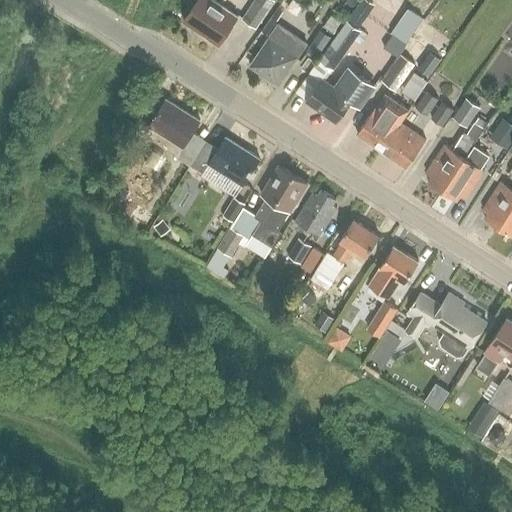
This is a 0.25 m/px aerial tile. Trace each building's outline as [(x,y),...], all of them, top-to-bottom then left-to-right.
[(218,45),(238,17),(213,0),(197,0),(184,20),(218,45)] [(273,0),(253,0),(242,18),(257,28),(274,1),(273,0)] [(346,0),(344,3),(354,10),(360,0),(346,0)] [(411,10),(394,35),(406,43),(423,19),(411,10)] [(356,11),(347,22),(358,30),(364,22),(366,18),(356,11)] [(347,22),(319,62),(329,69),(330,70),(359,30),(358,30),(347,22)] [(269,37),(249,66),(279,86),(298,57),(307,43),(278,23),(269,37)] [(319,30),(305,50),(316,57),(330,37),(319,30)] [(380,84),(393,94),(415,62),(405,55),(402,53),(380,84)] [(319,62),(305,81),(315,88),(321,80),(329,69),(319,62)] [(315,88),(306,100),(336,121),(350,101),(359,108),(374,87),(348,69),(334,89),(321,80),(315,88)] [(426,91),(415,107),(427,114),(438,98),(426,91)] [(409,110),(391,97),(386,94),(378,106),(377,105),(358,133),(382,150),(401,122),(409,110)] [(467,126),(480,107),(466,97),(453,117),(467,126)] [(166,99),(150,125),(183,146),(177,156),(189,164),(203,143),(190,135),(193,131),(200,120),(166,99)] [(442,101),(431,117),(443,124),(453,109),(442,101)] [(487,123),(498,108),(497,108),(489,120),(480,114),(467,134),(464,133),(453,149),(444,144),(426,172),(431,176),(428,181),(442,190),(472,145),(487,123)] [(511,124),(504,119),(493,135),(509,146),(511,141),(511,124)] [(406,167),(425,139),(401,122),(382,150),(406,167)] [(203,143),(189,164),(202,173),(209,163),(243,184),(260,158),(226,136),(216,151),(203,143)] [(490,157),(472,145),(442,190),(457,200),(460,195),(466,199),(484,171),(481,169),(490,157)] [(282,232),(278,230),(308,183),(279,165),(261,194),(267,198),(255,217),(261,221),(252,235),(272,247),(282,232)] [(499,227),(511,206),(511,187),(501,180),(482,208),(487,212),(484,217),(499,227)] [(319,236),(337,208),(332,205),(336,200),(321,190),(318,195),(314,192),(296,221),(319,236)] [(235,197),(224,216),(233,222),(245,204),(235,197)] [(511,206),(499,227),(511,235),(511,206)] [(342,242),(334,254),(346,262),(354,249),(366,257),(379,236),(353,219),(340,240),(342,242)] [(163,220),(154,227),(161,237),(170,230),(163,220)] [(244,235),(233,228),(221,249),(231,255),(244,235)] [(302,263),(312,246),(299,238),(289,255),(302,263)] [(311,271),(323,252),(312,246),(302,263),(301,265),(311,271)] [(404,283),(418,262),(394,246),(369,284),(388,296),(399,279),(404,283)] [(312,277),(311,279),(313,281),(322,286),(328,290),(345,265),(327,254),(312,277)] [(313,281),(311,285),(319,291),(322,286),(313,281)] [(308,291),(301,299),(308,307),(316,299),(308,291)] [(470,348),(486,322),(461,306),(462,304),(448,295),(441,306),(420,293),(407,314),(415,318),(405,333),(417,340),(426,326),(428,327),(430,323),(444,332),(439,340),(441,346),(455,355),(463,356),(468,347),(470,348)] [(385,300),(367,327),(381,336),(398,309),(385,300)] [(323,313),(316,325),(326,331),(333,319),(323,313)] [(511,358),(511,322),(505,318),(475,365),(489,374),(503,352),(511,358)] [(337,326),(329,340),(343,349),(351,335),(337,326)] [(511,383),(504,379),(489,402),(499,408),(501,410),(511,393),(511,383)] [(491,433),(491,440),(497,444),(504,441),(504,433),(498,429),(491,433)]
